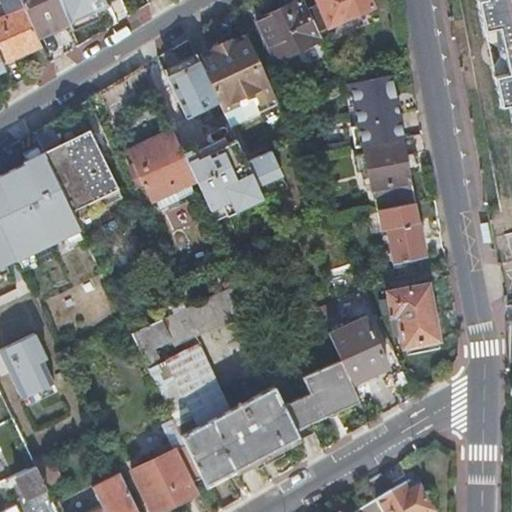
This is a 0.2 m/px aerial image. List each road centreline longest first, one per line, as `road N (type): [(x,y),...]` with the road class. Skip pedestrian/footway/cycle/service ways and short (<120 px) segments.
road 1 (residential): [(480,393),(473,269),(420,0)]
road 2 (residential): [(480,393),(272,511)]
road 3 (residential): [(204,0),(0,123)]
